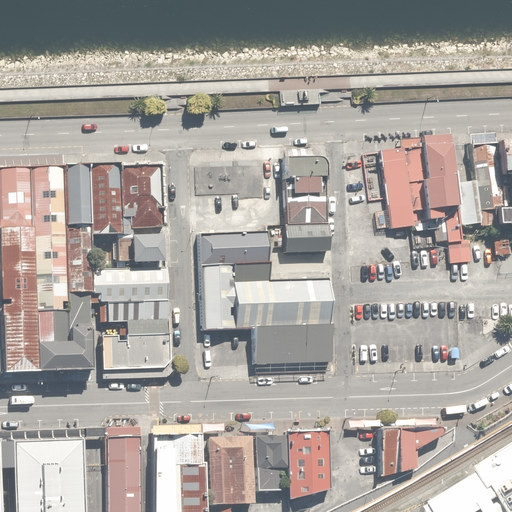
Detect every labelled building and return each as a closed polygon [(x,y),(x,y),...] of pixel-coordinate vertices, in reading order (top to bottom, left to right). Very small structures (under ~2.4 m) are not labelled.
[(511,140),(468,144),(472,181),(477,223),(511,222),(511,140)] [(448,142),(374,149),(382,230),(409,227),(411,248),(445,245),(447,266),(470,263),(468,242),(458,243),(457,226),(452,183),(448,142)] [(281,156),(282,196),(322,195),(321,161),(313,155),(281,156)] [(116,163),(82,164),(84,225),(84,232),(118,231),(116,167),(116,163)] [(62,164),(27,166),(28,226),(31,311),(66,310),(66,298),(64,225),(62,164)] [(84,225),(82,164),(62,164),(64,225),(84,225)] [(0,166),(0,226),(28,226),(27,166),(0,166)] [(158,230),(156,166),(116,167),(118,231),(158,230)] [(472,181),(452,183),(457,226),(477,223),(472,181)] [(283,224),(281,224),(282,252),(324,250),(322,195),(282,196),(283,224)] [(85,298),(84,232),(84,225),(64,225),(66,298),(85,298)] [(0,373),(32,373),(31,344),(31,311),(28,226),(0,226),(0,373)] [(119,270),(159,269),(158,230),(118,231),(119,270)] [(266,281),(264,231),(197,233),(198,282),(266,281)] [(507,233),(491,233),(492,255),(508,255),(507,233)] [(94,306),(165,304),(164,268),(159,269),(119,270),(94,270),(94,306)] [(324,327),(323,279),(266,281),(198,282),(199,330),(249,329),(324,327)] [(32,373),(87,371),(85,298),(66,298),(66,310),(67,343),(31,344),(32,373)] [(95,329),(166,327),(165,304),(94,306),(95,329)] [(31,344),(67,343),(66,310),(31,311),(31,344)] [(96,377),(167,375),(166,327),(95,329),(96,371),(96,377)] [(249,329),(250,365),(325,363),(324,327),(249,329)] [(376,427),(377,477),(414,467),(414,449),(438,436),(438,425),(376,427)] [(286,492),(286,500),(326,488),(325,428),(284,429),(286,492)] [(286,492),(284,429),(250,430),(252,493),(286,492)] [(252,505),(252,493),(250,430),(204,432),(206,506),(252,505)] [(206,511),(206,506),(204,432),(166,433),(168,511),(206,511)] [(168,511),(166,433),(148,434),(149,511),(168,511)] [(137,511),(135,435),(103,436),(104,511),(137,511)] [(77,511),(75,437),(9,439),(10,511),(77,511)] [(511,511),(511,448),(464,477),(485,511),(511,511)]
